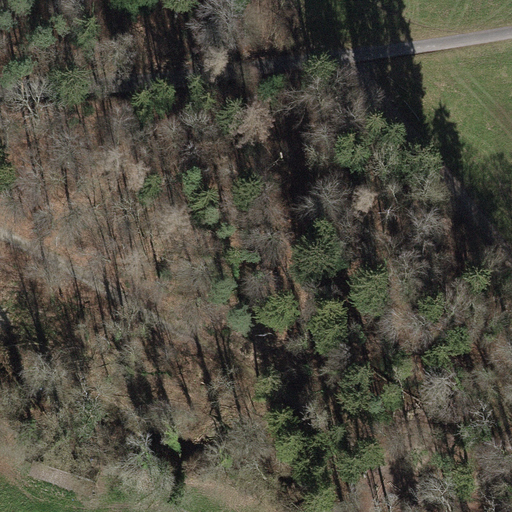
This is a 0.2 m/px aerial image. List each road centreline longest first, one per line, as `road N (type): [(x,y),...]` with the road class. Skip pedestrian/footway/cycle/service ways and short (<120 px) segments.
road 1 (track): [(511,37),(349,67),(0,91)]
road 2 (track): [(409,488),(315,406),(0,231)]
road 3 (track): [(349,67),(511,272)]
